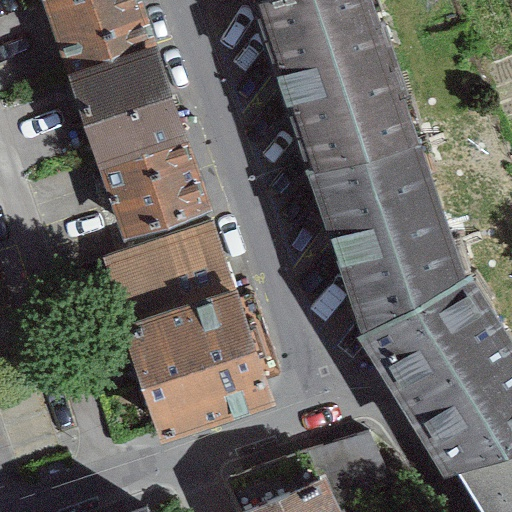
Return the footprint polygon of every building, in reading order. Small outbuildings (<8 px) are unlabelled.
[(57,0),(74,50),(158,22),(150,0),(57,0)] [(382,0),(264,0),(314,138),(419,100),(382,0)] [(103,137),(187,109),(158,22),(74,50),(103,137)] [(419,100),(314,138),(370,289),(470,229),(419,100)] [(129,214),(213,186),(187,109),(103,137),(129,214)] [(133,309),(236,272),(214,210),(110,248),(133,309)] [(511,293),(470,229),(370,289),(467,428),(511,410),(511,293)] [(274,376),(236,272),(133,309),(171,413),(274,376)] [(511,410),(467,428),(511,502),(511,410)] [(390,479),(369,425),(313,447),(318,461),(241,491),(248,511),(354,511),(348,495),(390,479)]
